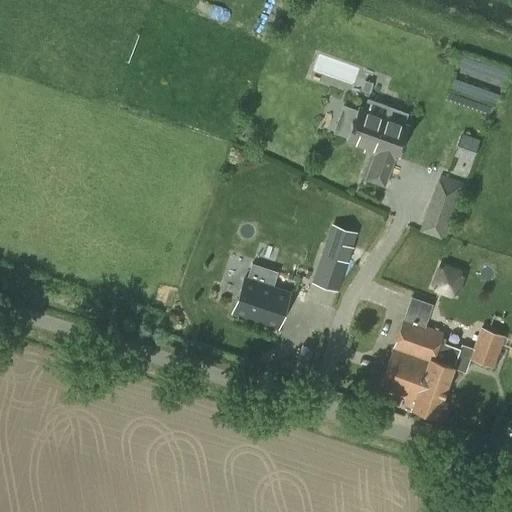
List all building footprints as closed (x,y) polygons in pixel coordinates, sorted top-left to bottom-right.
[(483,75),(504,82),(508,72),(487,64),(483,75)] [(455,78),(451,90),(497,104),(501,92),(455,78)] [(365,179),(384,186),(392,163),(389,162),(391,156),(397,158),(402,145),(403,145),(405,139),(404,138),(409,124),(384,115),(387,106),(368,99),(364,108),(358,106),(353,120),(352,119),(349,126),(351,126),(346,140),(375,150),(365,179)] [(459,142),(456,154),(474,160),(478,148),(459,142)] [(429,204),(420,228),(445,237),(453,213),(429,204)] [(337,291),(358,232),(331,223),(311,282),(337,291)] [(465,270),(443,261),(432,287),(454,296),(465,270)] [(289,292),(244,277),(232,311),(278,327),(289,292)] [(413,402),(410,408),(435,417),(454,366),(453,366),(459,348),(440,341),(443,332),(403,318),(377,389),(413,402)] [(491,365),(495,355),(496,355),(503,337),(481,328),(470,357),(491,365)]
